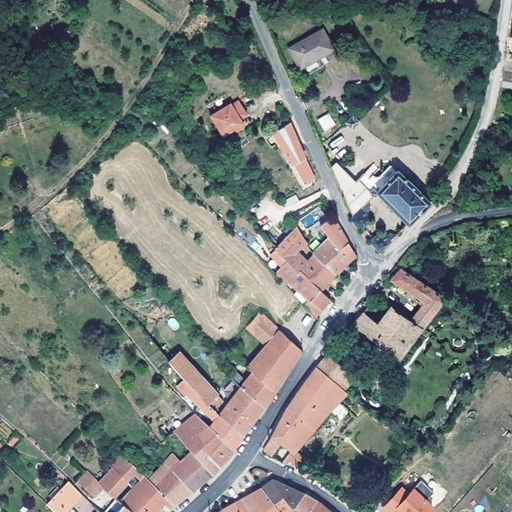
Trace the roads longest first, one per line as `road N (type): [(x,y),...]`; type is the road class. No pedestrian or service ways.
road 1 (track): [(0,227),(127,115),(195,0)]
road 2 (residential): [(259,27),(377,274)]
road 3 (residential): [(408,240),(457,180),(487,117),(507,0)]
road 4 (residential): [(250,453),(318,341),(377,274)]
